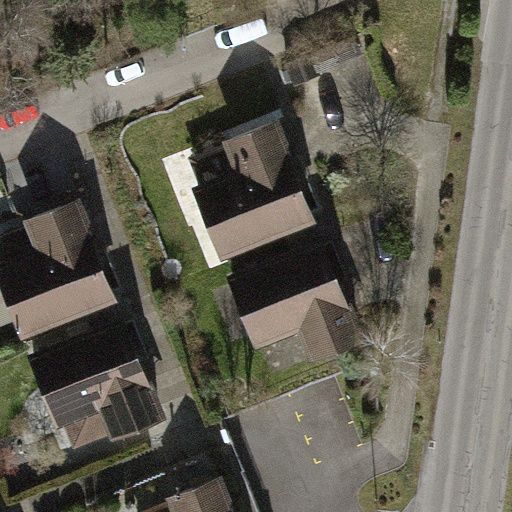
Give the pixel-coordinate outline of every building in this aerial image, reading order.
[(301,219),(312,215),(275,121),(232,139),(235,145),(245,171),(207,186),(199,189),(224,249),(286,225),(301,219)] [(197,160),(207,186),(245,171),(235,145),(197,160)] [(76,200),(33,217),(36,224),(46,250),(12,264),(0,268),(24,328),(82,305),(87,319),(118,307),(76,200)] [(291,238),(306,233),(301,219),(286,225),(291,238)] [(2,238),(12,264),(46,250),(36,224),(2,238)] [(297,253),(312,247),(306,233),(291,238),(297,253)] [(360,335),(323,242),(312,247),(297,253),(234,278),(258,338),(303,320),(317,353),(360,335)] [(76,340),(124,321),(118,307),(87,319),(70,326),(76,340)] [(161,414),(124,321),(76,340),(35,357),(59,416),(67,413),(105,399),(116,426),(118,431),(161,414)] [(105,399),(67,413),(78,440),(116,426),(105,399)] [(231,511),(218,477),(215,479),(212,471),(193,479),(196,486),(175,494),(177,500),(182,511),(231,511)] [(182,511),(177,500),(146,511),(182,511)]
